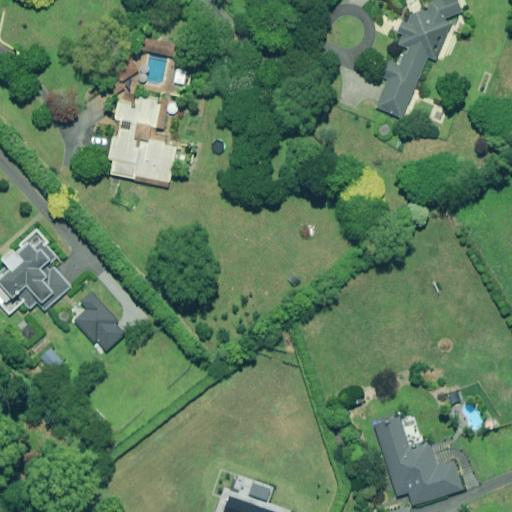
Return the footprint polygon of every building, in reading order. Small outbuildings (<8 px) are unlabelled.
[(402,36),(398,46),(409,50),(406,56),(400,54),(395,66),(388,63),(382,78),(389,81),(377,110),(404,121),(429,59),(437,62),(453,23),(443,19),(465,11),(460,0),(437,0),(430,3),(426,12),(414,7),(407,24),(404,22),(398,35),(402,36)] [(182,47),(146,39),(143,52),(180,60),(182,47)] [(120,105),(117,122),(109,161),(116,162),(113,176),(171,188),(179,149),(152,143),(155,128),(165,130),(169,113),(175,114),(177,104),(123,93),(120,105)] [(391,136),(386,127),(376,133),(382,142),(391,136)] [(50,244),(39,231),(3,260),(13,272),(0,282),(0,303),(11,316),(25,304),(33,314),(50,300),(54,305),(73,290),(53,265),(60,259),(48,245),(50,244)] [(65,365),(53,349),(42,358),(54,373),(65,365)] [(412,448),(403,418),(376,427),(398,497),(410,493),(414,507),(464,491),(455,462),(439,467),(431,442),(412,448)]
